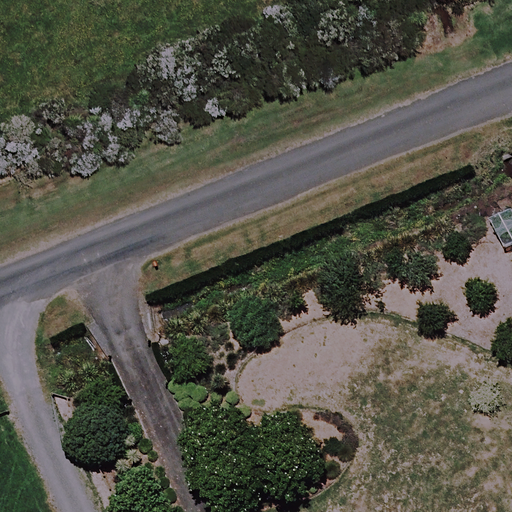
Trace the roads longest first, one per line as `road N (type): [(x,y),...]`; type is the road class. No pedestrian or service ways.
road 1 (residential): [(511,78),(0,283)]
road 2 (unknown): [(0,372),(62,511)]
